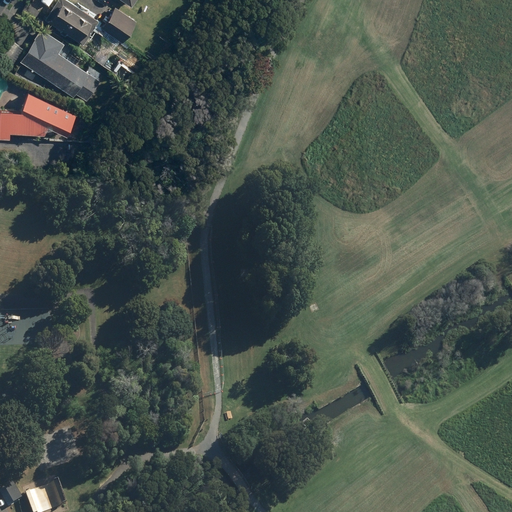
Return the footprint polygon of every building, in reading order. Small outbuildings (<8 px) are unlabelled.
[(94,26),(99,20),(68,0),(54,0),(44,17),(78,40),(90,23),(94,26)] [(137,20),(113,5),(100,27),(123,42),(137,20)] [(75,92),(86,99),(99,79),(58,52),(64,43),(40,27),(19,59),(73,95),(75,92)] [(12,64),(22,47),(11,41),(2,57),(12,64)] [(74,113),(25,91),(19,111),(0,109),(0,136),(7,137),(7,131),(42,132),(45,126),(65,134),(74,113)] [(0,485),(8,499),(15,495),(7,481),(0,485)]
